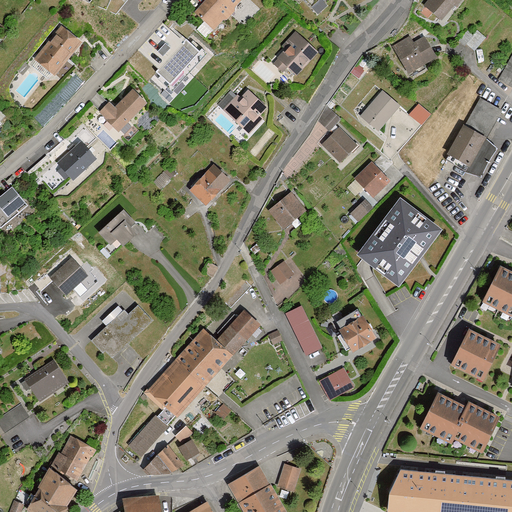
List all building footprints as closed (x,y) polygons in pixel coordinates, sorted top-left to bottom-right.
[(234,8),(241,0),(205,0),(194,12),(213,30),(223,20),(227,20),(234,12),(234,8)] [(428,0),(424,5),(441,20),(454,5),(456,7),(462,0),(428,0)] [(55,76),(82,43),(61,26),(34,59),(55,76)] [(472,35),(467,30),(458,40),(463,44),(464,43),(473,51),(485,38),(477,30),(472,35)] [(282,46),(286,50),(273,63),(282,71),(287,66),(296,75),(317,53),(295,32),(282,46)] [(409,36),(392,46),(408,73),(436,57),(424,36),(413,43),(409,36)] [(181,45),(177,41),(157,61),(163,67),(158,72),(169,83),(199,52),(186,40),(181,45)] [(511,86),(511,54),(499,79),(511,86)] [(99,112),(119,131),(147,103),(132,89),(114,107),(109,102),(99,112)] [(259,115),(267,107),(248,89),(239,98),(231,91),(218,104),(248,133),(263,118),(259,115)] [(400,106),(382,90),(360,116),(378,131),(400,106)] [(501,110),(480,98),(465,126),(463,125),(444,159),(467,172),(487,137),(501,110)] [(410,112),(422,123),(432,112),(420,101),(410,112)] [(340,118),(327,106),(319,121),(329,131),(340,118)] [(357,145),(339,127),(322,144),(340,162),(357,145)] [(498,147),(487,137),(467,172),(481,176),(498,147)] [(73,180),(96,158),(80,142),(58,163),(73,180)] [(390,181),(372,162),(355,178),(373,197),(390,181)] [(206,205),(230,180),(214,165),(190,190),(206,205)] [(161,190),(174,177),(166,169),(153,182),(161,190)] [(17,210),(26,203),(12,187),(0,196),(0,227),(1,228),(19,213),(17,210)] [(291,192),(268,209),(283,228),(306,211),(291,192)] [(399,286),(442,229),(400,198),(357,255),(367,262),(399,286)] [(373,207),(365,199),(350,214),(358,222),(373,207)] [(135,222),(123,209),(99,232),(110,244),(116,238),(123,245),(136,233),(130,227),(135,222)] [(256,244),(250,248),(254,253),(260,249),(256,244)] [(66,295),(88,275),(71,258),(50,278),(66,295)] [(212,278),(219,266),(208,261),(202,273),(212,278)] [(294,274),(284,261),(271,271),(280,284),(294,274)] [(511,271),(500,266),(482,301),(511,315),(511,271)] [(112,357),(152,320),(137,305),(128,314),(124,309),(123,311),(118,305),(102,320),(107,326),(91,340),(102,352),(104,350),(112,357)] [(302,306),(286,313),(306,356),(323,348),(302,306)] [(260,325),(244,310),(215,340),(203,329),(177,359),(205,385),(260,325)] [(357,310),(337,321),(341,328),(339,329),(352,351),(376,337),(363,315),(361,316),(357,310)] [(500,344),(468,329),(451,364),(483,380),(500,344)] [(282,342),(277,331),(268,336),(272,346),(282,342)] [(176,416),(205,385),(177,359),(148,389),(167,406),(158,416),(166,424),(175,414),(176,416)] [(68,381),(53,360),(25,379),(40,400),(68,381)] [(344,368),(321,379),(331,399),(333,398),(354,387),(344,368)] [(437,392),(420,427),(452,442),(454,438),(482,452),(499,416),(469,401),(467,406),(437,392)] [(21,404),(9,412),(17,425),(30,417),(21,404)] [(9,412),(0,417),(0,425),(5,433),(17,425),(9,412)] [(190,432),(185,427),(177,436),(182,441),(190,432)] [(96,449),(70,435),(61,453),(85,466),(91,456),(92,456),(96,449)] [(191,439),(179,446),(186,459),(199,452),(191,439)] [(169,446),(157,455),(170,472),(183,464),(169,446)] [(85,466),(61,453),(58,452),(51,466),(78,480),(85,466)] [(170,472),(157,455),(143,469),(149,477),(170,472)] [(300,468),(284,464),(279,485),(294,489),(300,468)] [(285,511),(260,466),(228,483),(244,511),(285,511)] [(77,489),(49,467),(38,486),(40,487),(37,492),(64,511),(77,489)] [(435,511),(440,473),(401,469),(389,492),(388,502),(398,509),(400,511),(435,511)] [(497,511),(500,479),(440,473),(435,511),(497,511)] [(511,511),(511,480),(500,479),(497,511),(511,511)] [(63,511),(64,511),(37,492),(27,509),(30,511),(63,511)] [(161,511),(159,495),(124,500),(126,511),(161,511)] [(21,511),(24,504),(13,500),(9,511),(21,511)] [(213,511),(207,501),(187,511),(213,511)]
